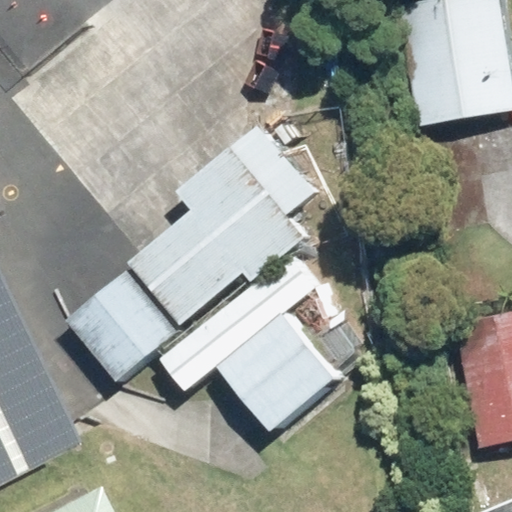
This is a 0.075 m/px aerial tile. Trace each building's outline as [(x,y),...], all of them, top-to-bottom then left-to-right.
[(511,0),(424,0),(439,107),(511,97),(511,0)] [(63,322),(115,388),(157,360),(183,397),(225,360),(285,436),(349,385),(293,314),(344,270),(244,143),(186,189),(199,209),(63,322)] [(489,443),(511,438),(511,295),(464,305),(489,443)] [(0,484),(64,452),(0,327),(0,484)] [(355,440),(310,479),(333,507),(379,468),(355,440)] [(107,511),(92,490),(44,511),(107,511)]
